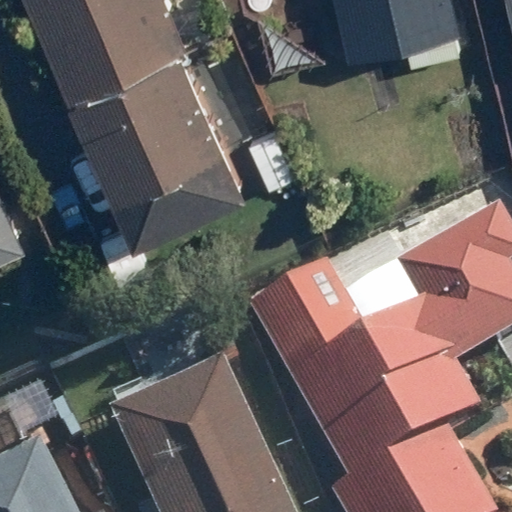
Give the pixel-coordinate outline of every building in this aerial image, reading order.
[(279,121),(249,135),(182,0),(31,0),(146,235),(268,175),(298,160),(279,121)] [(474,18),(468,0),(344,0),(358,53),(414,38),(421,62),(468,50),(460,22),(474,18)] [(0,251),(44,230),(0,137),(0,251)] [(373,306),(278,352),(356,511),(511,511),(470,428),(498,414),(470,357),(511,336),(511,201),(402,255),(424,300),(381,321),(373,306)] [(308,511),(232,359),(117,417),(165,511),(308,511)] [(95,511),(62,446),(0,476),(0,511),(95,511)]
